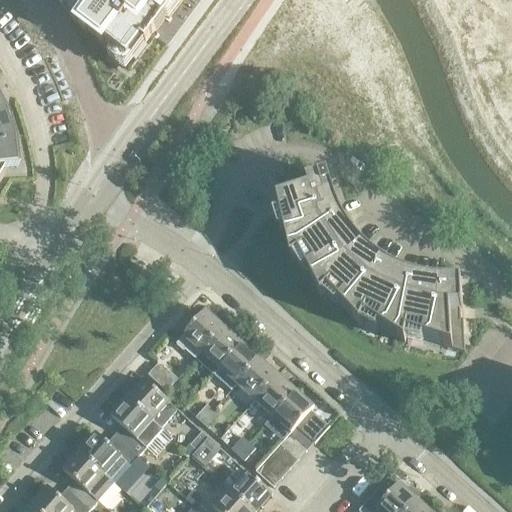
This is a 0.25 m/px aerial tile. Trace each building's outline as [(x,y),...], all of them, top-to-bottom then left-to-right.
[(54,0),(75,24),(80,27),(79,29),(85,34),(86,32),(98,41),(97,42),(103,47),(104,46),(132,66),(152,39),(155,35),(165,22),(168,18),(181,0),(54,0)] [(511,10),(508,0),(505,0),(468,14),(476,35),(511,21),(511,10)] [(511,21),(476,35),(484,56),(511,45),(511,21)] [(511,45),(484,56),(481,57),(489,78),(511,69),(511,45)] [(0,174),(15,151),(13,150),(12,152),(7,148),(4,136),(5,136),(0,123),(0,174)] [(340,218),(333,200),(335,199),(328,178),(307,185),(313,204),(281,214),(287,232),(294,249),(304,265),(315,280),(328,293),(339,306),(360,328),(364,321),(405,346),(407,337),(465,355),(463,321),(460,321),(454,311),(463,310),(461,284),(446,285),(446,287),(427,285),(409,280),(391,272),(375,262),(361,249),(349,234),(340,218)] [(195,363),(225,329),(206,313),(177,346),(195,363)] [(213,379),(219,372),(243,345),(225,329),(195,363),(213,379)] [(243,345),(219,372),(237,388),(261,361),(243,345)] [(261,361),(237,388),(255,404),(279,377),(261,361)] [(148,378),(166,394),(178,381),(172,376),(170,378),(158,367),(148,378)] [(279,377),(255,404),(273,420),(297,393),(279,377)] [(178,381),(166,394),(173,400),(185,387),(178,381)] [(171,406),(144,382),(128,401),(154,424),(171,406)] [(297,393),(273,420),(291,436),(297,430),(313,413),(315,410),(297,393)] [(154,424),(128,401),(111,419),(123,429),(115,438),(139,459),(163,432),(154,424)] [(202,426),(214,413),(207,408),(196,420),(202,426)] [(202,426),(209,432),(220,419),(214,413),(202,426)] [(313,413),(297,430),(315,446),(331,429),(313,413)] [(291,436),(288,439),(306,455),(315,446),(297,430),(291,436)] [(197,453),(209,440),(202,435),(190,448),(197,453)] [(139,459),(115,438),(108,446),(96,436),(80,454),(115,486),(139,459)] [(288,439),(281,448),(298,463),(306,455),(288,439)] [(203,459),(215,446),(209,440),(197,453),(203,459)] [(238,458),(250,446),(243,440),(231,453),(238,458)] [(245,464),(256,451),(250,446),(238,458),(245,464)] [(281,448),(273,456),(290,472),(298,463),(281,448)] [(91,511),(115,486),(80,454),(63,473),(75,483),(67,491),(90,511),(91,511)] [(273,456),(264,466),(282,482),(290,472),(273,456)] [(274,490),(282,482),(264,466),(257,474),(274,490)] [(138,486),(155,500),(169,481),(153,468),(138,486)] [(247,474),(230,493),(251,511),(260,511),(273,498),(247,474)] [(408,511),(418,502),(419,501),(418,496),(411,490),(408,491),(407,492),(400,486),(398,489),(388,480),(359,511),(408,511)] [(48,490),(32,508),(36,511),(90,511),(67,491),(60,500),(48,490)] [(206,502),(198,511),(251,511),(230,493),(215,510),(206,502)] [(429,511),(418,502),(408,511),(429,511)]
